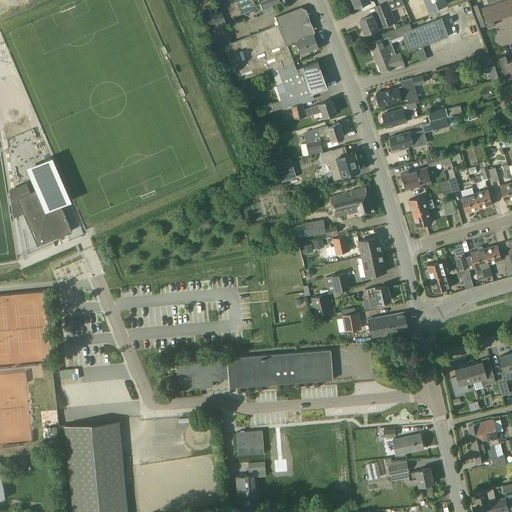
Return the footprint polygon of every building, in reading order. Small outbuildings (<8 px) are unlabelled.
[(212,6),(210,0),(193,0),(198,11),(212,6)] [(235,0),(240,11),(253,17),(275,8),(273,4),(283,0),(235,0)] [(352,0),(355,6),(360,5),(362,11),(375,5),(374,1),(370,1),(370,0),(352,0)] [(447,5),(445,0),(424,0),(429,12),(447,5)] [(504,14),(499,0),(487,0),(489,5),(481,8),(488,27),(495,25),(493,18),(504,14)] [(511,0),(499,0),(504,14),(511,11),(511,0)] [(375,6),(378,13),(360,20),(366,34),(377,30),(377,29),(383,27),(393,23),(385,2),(375,6)] [(217,44),(229,40),(218,5),(206,9),(217,44)] [(478,19),(482,18),(477,5),(473,6),(478,19)] [(292,56),(301,52),(297,41),(313,34),(315,32),(312,24),(310,25),(307,17),(309,17),(306,10),(301,7),(276,17),(279,24),(228,44),(228,46),(229,46),(239,80),(295,62),(292,56)] [(409,23),(398,28),(402,36),(403,35),(409,51),(448,36),(441,17),(411,28),(409,23)] [(402,36),(398,28),(382,34),(384,39),(370,45),(380,73),(388,70),(388,71),(404,64),(400,53),(396,55),(390,40),(402,36)] [(297,41),(301,52),(302,53),(318,47),(313,34),(297,41)] [(463,43),(477,38),(476,34),(462,38),(463,43)] [(511,60),(508,62),(506,55),(498,58),(505,77),(511,74),(511,60)] [(300,68),(310,94),(328,87),(318,60),(300,67),(300,68)] [(294,62),(277,68),(283,83),(276,85),(281,100),(272,103),(271,102),(261,105),(264,113),(274,110),(274,111),(291,105),(290,100),(310,94),(300,68),(297,69),(294,62)] [(425,83),(423,75),(412,77),(414,85),(425,83)] [(375,94),(374,96),(375,100),(377,100),(378,100),(379,105),(386,103),(386,105),(402,101),(404,100),(404,99),(408,98),(409,103),(416,101),(411,83),(402,86),(403,87),(400,88),(400,87),(399,87),(376,93),(376,94),(375,94)] [(303,103),(291,105),(293,113),(286,114),(287,119),(294,118),(294,119),(305,116),(305,117),(322,111),(324,117),(336,113),(331,99),(319,103),(319,104),(311,106),(311,107),(304,109),(303,103)] [(417,107),(416,101),(409,103),(402,105),(403,108),(382,114),(386,128),(407,121),(406,119),(414,117),(412,108),(417,107)] [(428,112),(430,120),(447,116),(462,112),(460,104),(428,112)] [(449,126),(447,117),(430,121),(432,130),(449,126)] [(306,143),(301,144),(303,156),(322,151),(319,136),(329,132),(332,140),(344,136),(339,123),(327,127),(327,125),(304,133),(306,143)] [(459,129),(442,132),(443,139),(434,141),(435,148),(461,143),(459,129)] [(389,137),(390,138),(389,140),(390,143),(391,144),(393,149),(399,148),(400,150),(409,147),(408,145),(413,144),(414,147),(425,144),(427,141),(424,131),(419,132),(418,131),(411,133),(410,131),(389,137)] [(510,144),(507,137),(499,139),(502,147),(510,144)] [(332,150),(321,153),(324,161),(329,160),(335,179),(344,176),(344,175),(360,170),(354,152),(341,156),(339,148),(332,150)] [(459,151),(449,154),(451,161),(461,158),(459,151)] [(427,159),(429,167),(441,163),(442,165),(451,163),(451,161),(449,154),(448,153),(443,154),(435,156),(427,159)] [(52,183),(61,203),(69,199),(50,155),(45,157),(27,165),(37,189),(52,183)] [(290,158),(273,162),(274,163),(276,167),(277,171),(292,166),(290,158)] [(484,180),(491,177),(489,169),(486,161),(480,163),(484,180)] [(401,174),(403,181),(402,183),(403,187),(405,188),(405,189),(430,181),(426,167),(401,174)] [(489,169),(491,177),(492,182),(499,180),(495,167),(489,169)] [(449,178),(455,177),(453,168),(450,169),(447,170),(449,178)] [(511,175),(510,170),(503,172),(505,179),(511,177),(511,175)] [(459,190),(456,177),(455,177),(449,178),(447,179),(447,180),(449,186),(451,192),(459,190)] [(17,198),(31,191),(26,180),(15,185),(12,187),(16,215),(23,212),(17,198)] [(511,198),(511,182),(500,186),(504,201),(511,198)] [(31,191),(17,198),(23,212),(24,213),(38,246),(60,236),(64,234),(72,231),(62,206),(61,203),(52,183),(37,189),(36,190),(31,191)] [(371,212),(365,187),(351,191),(351,192),(330,197),(335,217),(359,211),(360,214),(371,212)] [(488,189),(474,193),(479,208),(492,204),(488,189)] [(465,212),(479,208),(474,193),(461,197),(465,212)] [(424,195),(409,200),(413,213),(428,209),(434,207),(432,199),(426,201),(424,195)] [(217,209),(214,200),(198,207),(201,215),(217,209)] [(456,212),(453,201),(442,204),(446,215),(456,212)] [(428,209),(413,213),(417,227),(432,222),(428,209)] [(325,228),(324,219),(303,223),(303,224),(293,226),(295,237),(306,235),(306,236),(325,232),(326,236),(338,234),(337,226),(325,228)] [(350,250),(346,235),(332,238),(336,253),(350,250)] [(362,256),(382,251),(379,236),(358,241),(362,256)] [(313,243),(314,250),(324,248),(322,241),(313,243)] [(313,250),(311,243),(301,245),(303,252),(313,250)] [(488,264),(489,264),(502,260),(497,245),(483,249),(488,264)] [(478,250),(470,252),(475,268),(476,272),(482,270),(484,278),(492,275),(489,264),(488,264),(483,249),(482,246),(477,247),(478,250)] [(382,251),(362,256),(363,263),(366,275),(386,271),(382,251)] [(511,264),(509,254),(503,256),(506,268),(505,269),(507,276),(511,274),(511,264)] [(458,270),(466,268),(468,267),(464,255),(455,257),(458,270)] [(430,278),(445,274),(449,273),(446,260),(426,265),(428,273),(426,273),(427,278),(430,278)] [(309,278),(313,273),(308,269),(304,274),(309,278)] [(350,287),(347,272),(325,278),(328,293),(350,287)] [(449,288),(445,274),(430,278),(434,292),(449,288)] [(468,289),(473,287),(470,274),(462,277),(466,289),(468,289)] [(375,287),(365,289),(365,290),(367,297),(368,297),(370,308),(384,305),(383,302),(391,300),(387,285),(375,288),(375,287)] [(331,311),(326,293),(311,297),(312,302),(308,303),(309,308),(313,307),(315,315),(331,311)] [(361,328),(358,311),(355,312),(342,314),(342,315),(345,331),(361,328)] [(408,329),(404,312),(368,319),(372,337),(382,335),(382,336),(400,333),(400,331),(408,329)] [(227,358),(229,388),(325,380),(332,379),(330,350),(227,358)] [(511,354),(511,353),(499,356),(504,371),(501,372),(503,378),(497,380),(502,395),(509,393),(506,380),(511,377),(511,354)] [(221,380),(219,358),(177,362),(178,375),(192,374),(193,388),(212,386),(212,380),(221,380)] [(468,365),(473,381),(473,380),(475,389),(482,387),(482,386),(495,382),(490,366),(484,368),(482,361),(468,365)] [(473,381),(468,365),(455,369),(457,376),(450,378),(455,393),(468,390),(466,382),(473,381)] [(79,379),(78,368),(60,370),(61,378),(73,377),(73,379),(79,379)] [(467,426),(472,445),(481,443),(482,447),(499,443),(496,431),(502,430),(500,419),(493,421),(493,419),(467,426)] [(65,425),(73,511),(127,511),(119,420),(65,425)] [(393,428),(384,429),(384,437),(393,437),(393,428)] [(264,453),(262,430),(236,432),(238,455),(264,453)] [(423,448),(420,433),(393,439),(396,454),(423,448)] [(481,443),(472,445),(475,461),(492,458),(493,466),(506,463),(504,454),(503,454),(500,442),(499,443),(482,447),(481,443)] [(391,461),(391,458),(384,459),(386,467),(388,466),(390,475),(409,471),(406,460),(391,461)] [(265,470),(265,462),(248,463),(249,471),(265,470)] [(377,462),(366,464),(369,479),(380,477),(377,462)] [(430,467),(416,471),(408,472),(410,479),(417,478),(419,486),(433,483),(430,467)] [(0,498),(8,497),(2,468),(0,468),(0,498)] [(257,475),(249,476),(236,477),(238,507),(259,505),(257,475)] [(511,483),(502,486),(505,496),(508,495),(508,497),(511,496),(511,483)] [(495,501),(493,489),(474,493),(478,511),(500,511),(508,510),(505,499),(495,501)]
